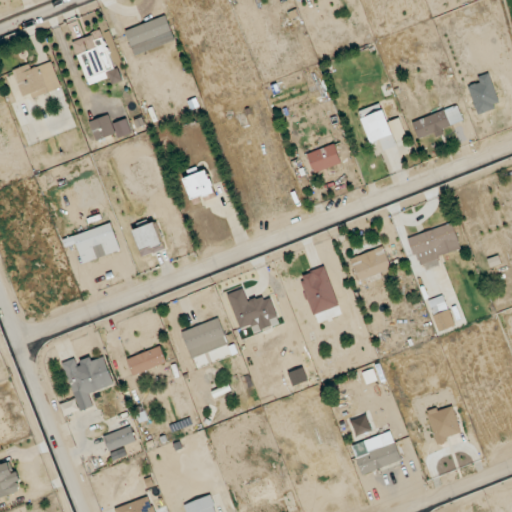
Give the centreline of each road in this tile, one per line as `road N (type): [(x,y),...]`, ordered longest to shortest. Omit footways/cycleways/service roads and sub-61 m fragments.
road 1 (residential): [(20,342),(511,147)]
road 2 (residential): [(0,293),(83,511)]
